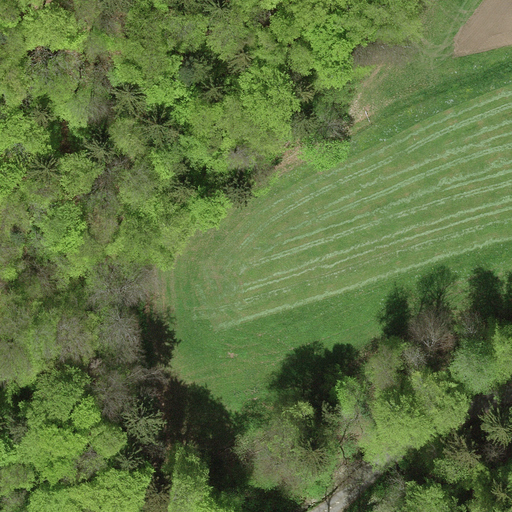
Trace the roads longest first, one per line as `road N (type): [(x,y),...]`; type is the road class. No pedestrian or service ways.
road 1 (track): [(511,62),(394,106),(0,314)]
road 2 (unclassified): [(330,511),(402,446),(511,392)]
